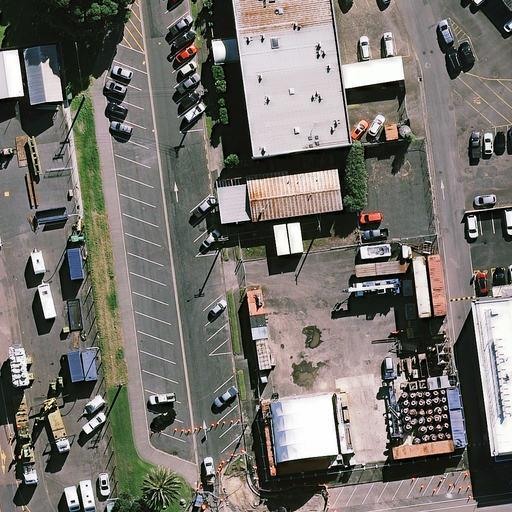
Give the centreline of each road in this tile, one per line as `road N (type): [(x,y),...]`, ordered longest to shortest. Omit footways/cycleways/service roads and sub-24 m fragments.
road 1 (unclassified): [(215,511),(151,0)]
road 2 (unclassified): [(16,511),(0,386)]
